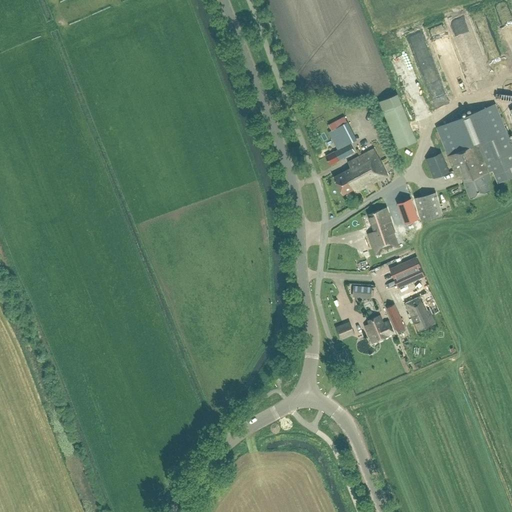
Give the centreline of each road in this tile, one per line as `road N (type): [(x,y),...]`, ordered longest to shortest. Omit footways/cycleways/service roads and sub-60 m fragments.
road 1 (tertiary): [(304,393),(312,329),(296,198),(222,0)]
road 2 (tertiary): [(175,511),(225,443),(304,393)]
road 3 (tertiary): [(383,511),(349,426),(304,393)]
